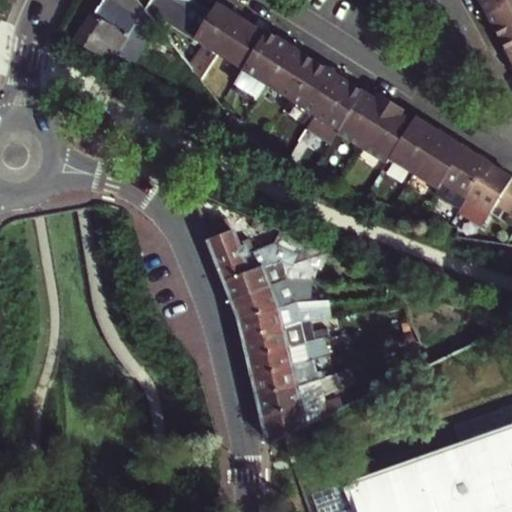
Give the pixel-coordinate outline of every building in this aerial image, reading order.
[(136,61),(160,23),(147,8),(140,0),(105,0),(96,16),(93,15),(78,39),(114,59),(120,50),(136,61)] [(206,47),(218,55),(240,20),(217,6),(212,12),(193,0),(177,24),(175,28),(206,47)] [(511,0),(482,0),(490,15),(511,3),(511,0)] [(503,39),(511,34),(511,3),(490,15),(503,39)] [(218,55),(241,70),(264,35),(240,20),(218,55)] [(66,33),(74,37),(80,27),(72,23),(66,33)] [(241,70),(267,86),(291,47),(266,32),(264,35),(241,70)] [(511,56),(511,34),(503,39),(511,56)] [(206,47),(194,65),(204,78),(218,55),(206,47)] [(267,86),(291,101),(315,62),(291,47),(267,86)] [(291,101),(316,117),(340,78),(315,62),(291,101)] [(330,145),(337,134),(363,92),(340,78),(316,117),(307,131),(330,145)] [(374,100),(378,94),(367,86),(363,92),(374,100)] [(337,134),(363,150),(392,102),(378,94),(374,100),(363,92),(337,134)] [(387,165),(390,159),(413,124),(401,117),(405,110),(392,102),(363,150),(387,165)] [(401,117),(413,124),(417,118),(407,111),(405,110),(401,117)] [(245,119),(231,112),(221,129),(235,137),(245,119)] [(390,159),(414,175),(441,133),(433,128),(417,118),(413,124),(390,159)] [(414,175),(440,191),(466,149),(449,138),(441,133),(414,175)] [(458,214),(467,200),(490,164),(469,151),(466,149),(440,191),(434,200),(458,214)] [(497,206),(510,214),(511,210),(511,177),(495,167),(490,164),(467,200),(492,214),(497,206)] [(319,253),(325,251),(278,230),(272,243),(246,251),(238,233),(233,235),(232,233),(210,242),(224,278),(279,259),(290,264),(303,259),(319,253)] [(306,279),(309,279),(310,266),(312,261),(315,262),(319,253),(303,259),(290,264),(279,259),(224,278),(232,298),(287,278),(306,279)] [(273,309),(293,300),(292,296),(287,278),(232,298),(237,311),(238,316),(273,309)] [(292,296),(307,295),(306,279),(287,278),(292,296)] [(284,328),(298,321),(329,316),(326,298),(293,300),(273,309),(238,316),(243,336),(284,328)] [(287,346),(303,340),(329,334),(327,326),(301,331),(298,321),(284,328),(243,336),(247,356),(287,346)] [(293,365),(308,360),(325,355),(322,344),(305,348),(303,340),(287,346),(247,356),(252,375),(293,365)] [(289,387),(313,380),(312,379),(308,360),(293,365),(252,375),(257,395),(289,387)] [(261,415),(299,406),(317,398),(316,396),(324,393),(319,376),(312,379),(313,380),(289,387),(257,395),(261,415)] [(261,415),(268,443),(329,413),(324,393),(316,396),(317,398),(299,406),(261,415)] [(511,511),(511,436),(355,490),(362,511),(511,511)]
